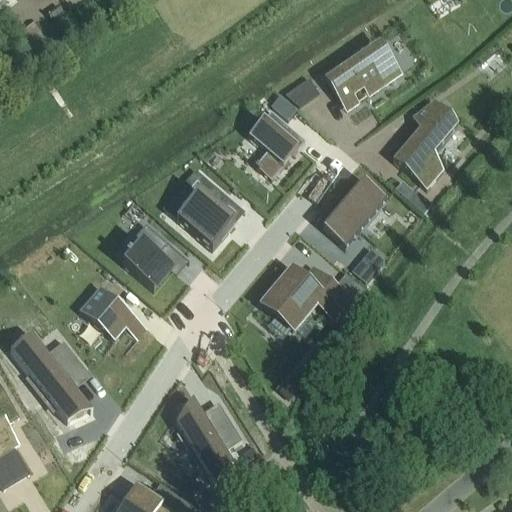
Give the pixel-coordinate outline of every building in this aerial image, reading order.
[(0,0),(0,9),(13,0),(0,0)] [(31,30),(10,45),(34,80),(35,80),(60,63),(35,27),(31,30)] [(341,108),(377,84),(382,91),(400,80),(379,50),(327,87),(341,108)] [(309,84),(285,101),(298,112),(299,113),(319,100),(309,84)] [(423,132),(393,167),(427,196),(443,176),(430,165),(458,132),(438,115),(440,113),(434,108),(412,123),(423,132)] [(271,117),(248,143),(267,160),(258,170),(257,169),(255,172),(271,186),(289,165),(286,163),(290,158),(293,161),(305,146),(271,117)] [(176,225),(212,256),(234,230),(216,214),(227,202),(209,187),(176,225)] [(369,190),(327,240),(350,259),(360,246),(392,210),(369,190)] [(417,197),(409,206),(423,219),(431,210),(417,197)] [(135,210),(126,220),(136,229),(145,219),(135,210)] [(137,254),(123,271),(153,297),(173,274),(163,266),(163,265),(158,261),(166,251),(167,252),(168,251),(145,231),(130,249),(137,254)] [(371,255),(352,278),(365,289),(384,266),(371,255)] [(293,278),(264,312),(292,336),(316,309),(331,322),(346,305),(323,285),(314,296),(293,278)] [(99,294),(79,318),(114,348),(125,335),(137,345),(146,334),(99,294)] [(12,356),(10,357),(67,429),(68,428),(66,425),(88,414),(90,417),(92,416),(68,385),(83,373),(63,348),(48,360),(32,340),(31,341),(38,350),(19,365),(12,356)] [(289,404),(305,385),(294,376),(278,395),(289,404)] [(0,392),(0,488),(5,497),(30,482),(18,462),(23,458),(9,436),(22,428),(0,392)] [(224,419),(207,429),(192,405),(176,430),(214,492),(234,471),(225,457),(242,447),(224,419)] [(151,511),(131,499),(122,511),(151,511)] [(170,511),(193,511),(173,499),(166,509),(170,511)]
